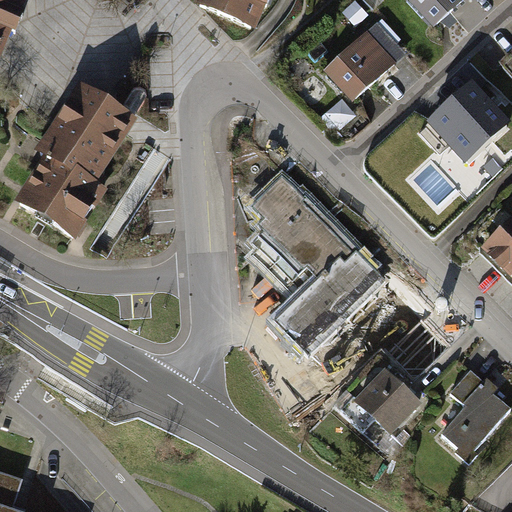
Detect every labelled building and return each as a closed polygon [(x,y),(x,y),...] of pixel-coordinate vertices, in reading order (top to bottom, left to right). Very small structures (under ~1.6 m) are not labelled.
[(0,0),(0,55),(21,4),(22,0),(0,0)] [(267,0),(196,0),(194,6),(254,32),(267,0)] [(407,0),(433,30),(468,0),(407,0)] [(355,3),(343,15),(355,28),(368,16),(355,3)] [(377,25),(323,76),(352,109),(409,58),(377,25)] [(113,107),(78,85),(50,130),(34,155),(43,161),(14,206),(72,243),(82,227),(105,191),(97,185),(116,155),(137,122),(113,107)] [(472,88),(421,135),(439,154),(445,149),(465,169),(509,128),(472,88)] [(391,289),(282,179),(244,216),(272,245),(261,256),(256,262),(295,301),(271,325),(312,366),(391,289)] [(511,221),(480,254),(511,285),(511,221)] [(487,381),(483,386),(470,375),(451,398),(464,409),(441,436),(458,450),(454,454),(469,466),(477,457),(473,454),(510,411),(495,398),(500,392),(487,381)] [(420,409),(386,378),(354,413),(388,444),(420,409)] [(18,511),(26,488),(0,479),(0,511),(18,511)]
